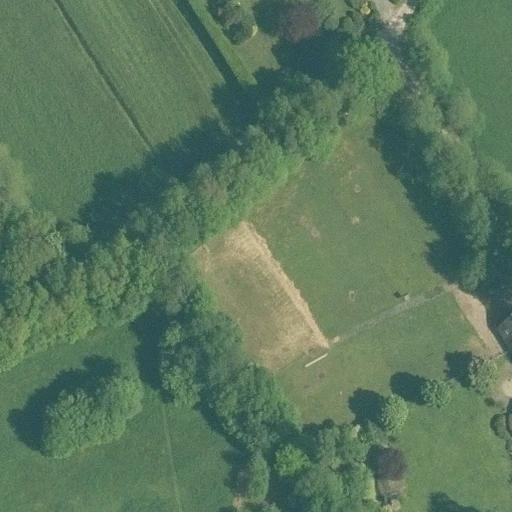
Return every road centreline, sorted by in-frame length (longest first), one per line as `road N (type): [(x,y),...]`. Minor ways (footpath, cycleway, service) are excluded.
road 1 (track): [(384,40),(325,79),(175,207),(0,306)]
road 2 (unclassified): [(511,257),(384,40),(414,0)]
